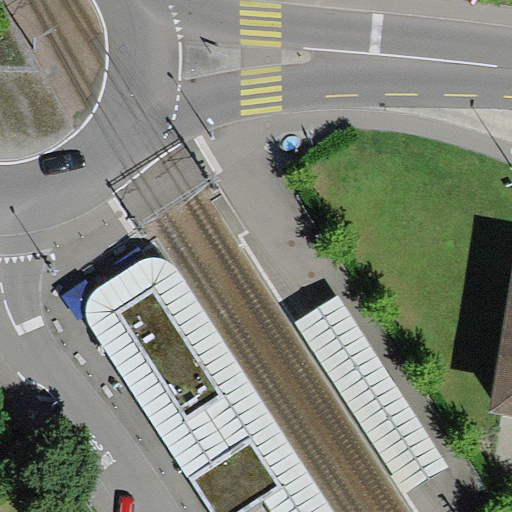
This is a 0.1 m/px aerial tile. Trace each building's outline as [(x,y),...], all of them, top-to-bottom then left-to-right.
[(271,511),(330,511),(182,275),(155,291),(281,490),(265,501),(271,511)] [(124,313),(92,335),(212,511),(248,511),(265,501),(281,490),(155,291),(124,313)] [(338,300),(298,326),(409,499),(449,472),(338,300)] [(511,313),(494,423),(511,426),(511,313)] [(0,511),(7,511),(14,510),(0,478),(0,511)]
